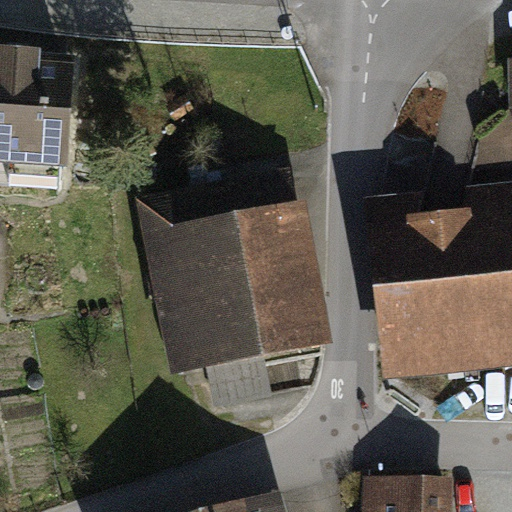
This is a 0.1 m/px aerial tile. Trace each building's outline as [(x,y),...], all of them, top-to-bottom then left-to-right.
[(0,185),(59,189),(66,67),(33,65),(33,55),(0,53),(0,185)] [(273,186),(150,210),(180,366),(218,358),(262,350),(303,342),(273,186)] [(511,336),(511,214),(375,229),(387,349),(511,336)] [(262,350),(218,358),(226,402),(272,393),(262,350)] [(381,503),(368,503),(367,511),(443,511),(444,481),(382,479),(381,503)] [(272,511),(269,498),(211,511),(272,511)]
